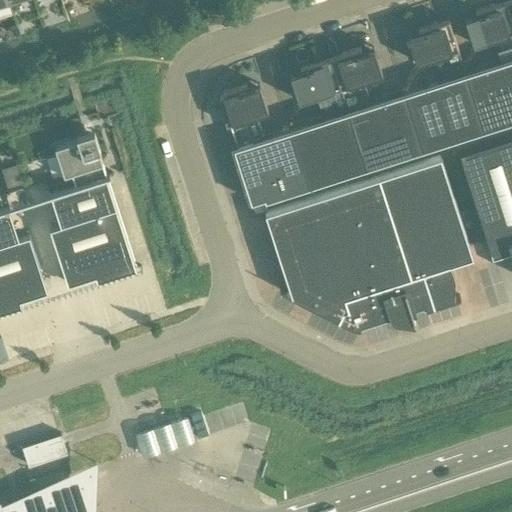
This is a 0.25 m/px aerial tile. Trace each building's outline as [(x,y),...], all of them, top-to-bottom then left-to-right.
[(465,17),(473,43),(492,37),(500,60),(511,56),(511,21),(505,0),(503,0),(475,9),(476,13),(465,17)] [(435,56),(442,79),(465,71),(448,18),(418,28),(419,31),(407,35),(416,62),(435,56)] [(363,79),(382,73),(373,46),(362,50),(360,46),(330,56),(347,109),(370,102),(363,79)] [(298,100),(317,94),(324,117),(347,109),(330,56),(300,66),(301,69),(289,73),(298,100)] [(511,56),(500,60),(465,71),(484,128),(511,118),(511,56)] [(442,79),(404,91),(422,148),(484,128),(465,71),(442,79)] [(229,122),(236,145),(263,136),(256,113),(267,110),(259,83),(247,87),(246,83),(227,89),(223,91),(220,95),(219,99),(219,104),(226,123),(229,122)] [(370,102),(347,109),(365,166),(422,148),(404,91),(370,102)] [(324,117),(290,128),(308,184),(365,166),(347,109),(324,117)] [(308,184),(290,128),(263,136),(236,145),(233,146),(251,200),(264,196),(265,198),(308,184)] [(75,184),(106,174),(98,150),(100,150),(94,130),(76,136),(77,139),(54,147),(63,175),(71,172),(75,184)] [(511,255),(511,133),(459,151),(492,255),(493,254),(492,249),(508,243),(511,255)] [(291,293),(280,287),(279,288),(347,323),(353,325),(359,326),(361,326),(361,325),(359,325),(359,322),(392,312),(394,314),(396,316),(399,316),(403,315),(404,312),(404,308),(409,306),(413,318),(414,317),(411,306),(422,302),(425,304),(426,305),(424,306),(424,307),(460,295),(460,294),(453,296),(454,276),(449,262),(472,255),(440,155),(265,211),(291,293)] [(60,223),(116,205),(106,174),(50,192),(60,223)] [(252,202),(255,212),(265,209),(262,198),(252,202)] [(0,242),(18,236),(8,207),(10,207),(9,205),(0,208),(0,242)] [(60,223),(57,224),(49,226),(67,282),(91,275),(93,282),(136,268),(116,205),(60,223)] [(29,233),(18,236),(0,242),(0,312),(22,305),(19,298),(47,289),(29,233)] [(198,437),(209,434),(201,411),(190,414),(198,437)] [(187,414),(134,431),(142,455),(195,438),(187,414)] [(25,454),(29,464),(68,452),(64,441),(61,432),(22,445),(25,454)] [(94,511),(98,452),(0,501),(0,506),(1,511),(94,511)]
